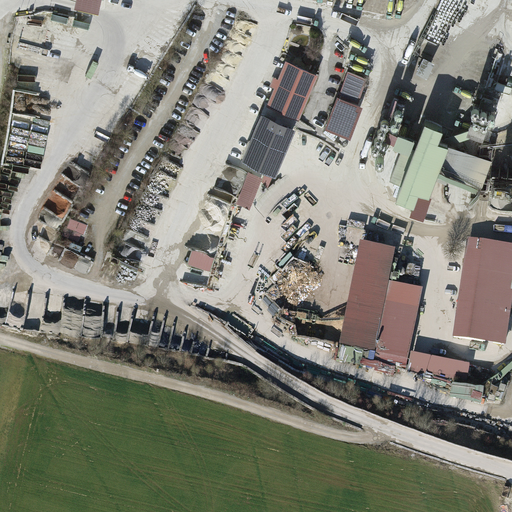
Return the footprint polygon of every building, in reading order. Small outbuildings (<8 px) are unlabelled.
[(298,118),(315,77),(286,65),(269,106),(298,118)] [(363,111),(336,100),(324,128),(352,139),(363,111)] [(472,113),(468,126),(485,131),(489,119),(472,113)] [(441,125),(423,119),(415,140),(390,131),(388,138),(404,144),(390,179),(399,183),(394,195),(411,202),(415,191),(428,196),(437,173),(446,176),(449,169),(457,149),(435,140),(441,125)] [(273,174),(291,134),(263,122),(245,162),(273,174)] [(489,161),(457,149),(449,169),(481,181),(489,161)] [(511,276),(511,246),(468,241),(452,335),(501,342),(511,276)] [(213,267),(217,252),(193,245),(189,259),(213,267)] [(394,252),(360,246),(341,345),(410,358),(423,292),(388,285),(394,252)] [(92,269),(95,256),(67,251),(65,264),(92,269)] [(104,338),(105,314),(85,314),(84,337),(104,338)] [(149,346),(155,323),(135,318),(129,342),(149,346)] [(467,365),(412,355),(409,371),(464,381),(467,365)] [(454,381),(453,394),(485,399),(487,386),(454,381)]
